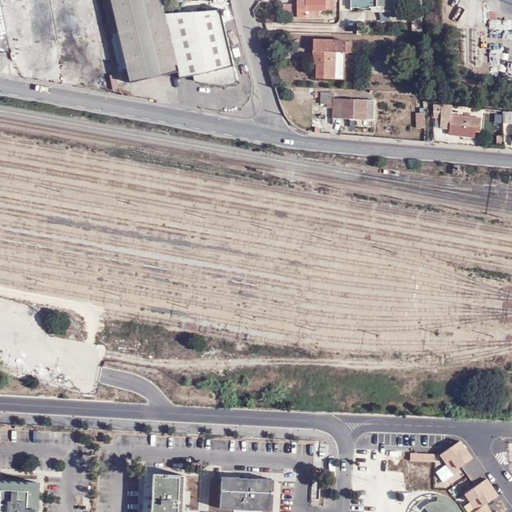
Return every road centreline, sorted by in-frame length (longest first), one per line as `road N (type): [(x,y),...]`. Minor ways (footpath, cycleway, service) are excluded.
road 1 (residential): [(0,403),(323,423),(340,432)]
road 2 (tertiary): [(0,88),(270,137)]
road 3 (tertiary): [(270,137),(511,159)]
road 4 (residential): [(270,137),(270,106),(242,0)]
